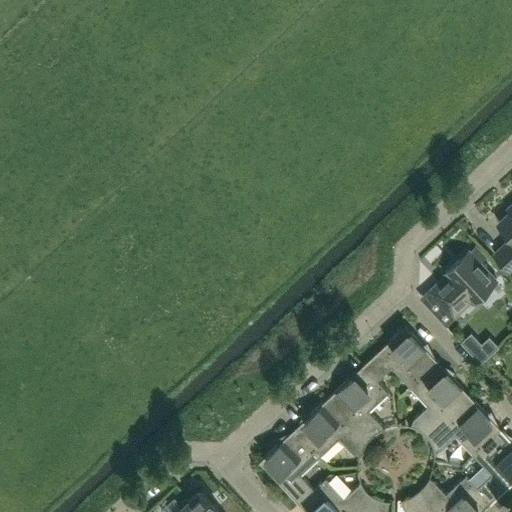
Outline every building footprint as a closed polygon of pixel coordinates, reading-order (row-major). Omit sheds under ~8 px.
[(511,209),(498,223),(511,238),(494,254),(509,270),(511,267),(511,209)] [(496,281),(469,251),(428,289),(454,317),(470,301),(472,303),(496,281)] [(409,386),(437,360),(405,326),(363,365),(377,380),(392,367),(409,386)] [(469,395),(437,360),(409,386),(428,406),(413,419),(411,425),(411,424),(410,425),(414,427),(418,429),(422,431),(426,435),(469,395)] [(363,365),(328,397),(369,440),(373,436),(379,432),(385,428),(384,427),(383,428),(382,425),(369,411),(389,393),(377,380),(363,365)] [(501,429),(469,395),(426,435),(429,438),(431,441),(432,445),(434,448),(434,452),(436,451),(435,451),(441,449),(455,436),(473,455),(501,429)] [(328,397),(294,429),(320,457),(339,439),(352,453),(359,455),(360,456),(362,450),(365,445),(369,440),(328,397)] [(320,457),(294,429),(259,462),(298,503),(314,489),(300,475),(320,457)] [(511,483),(511,441),(501,429),(473,455),(491,474),(477,488),(477,487),(477,488),(491,503),(511,483)] [(422,488),(417,492),(435,511),(481,511),(491,503),(477,488),(477,487),(466,475),(446,494),(433,480),(430,478),(431,478),(430,477),(426,483),(422,488)] [(326,478),(314,489),(298,503),(306,511),(357,511),(374,497),(370,494),(366,490),(363,486),(361,482),(360,483),(344,498),(326,478)] [(213,511),(215,511),(218,508),(201,489),(175,511),(213,511)] [(435,511),(417,492),(412,495),(406,498),(400,500),(401,502),(402,500),(403,507),(407,511),(435,511)] [(379,499),(374,497),(357,511),(386,511),(389,502),(390,501),(385,500),(379,499)]
